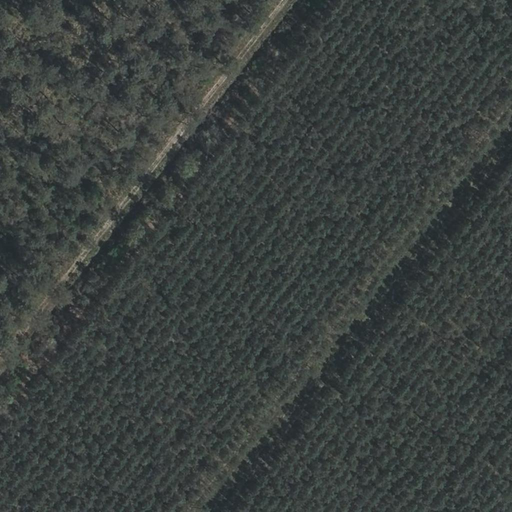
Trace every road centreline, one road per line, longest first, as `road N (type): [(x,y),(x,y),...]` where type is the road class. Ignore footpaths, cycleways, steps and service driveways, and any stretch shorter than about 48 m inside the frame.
road 1 (track): [(210,511),(511,134)]
road 2 (track): [(285,0),(0,362)]
